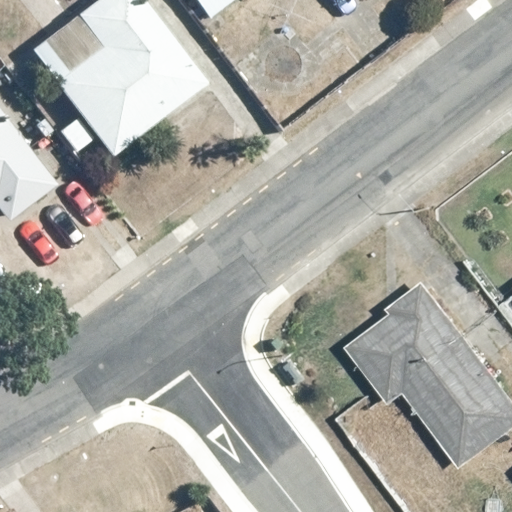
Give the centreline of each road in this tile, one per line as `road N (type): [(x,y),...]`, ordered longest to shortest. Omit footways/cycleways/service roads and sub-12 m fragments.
road 1 (residential): [(147,323),(511,44)]
road 2 (residential): [(147,323),(305,511)]
road 3 (residential): [(0,417),(147,323)]
